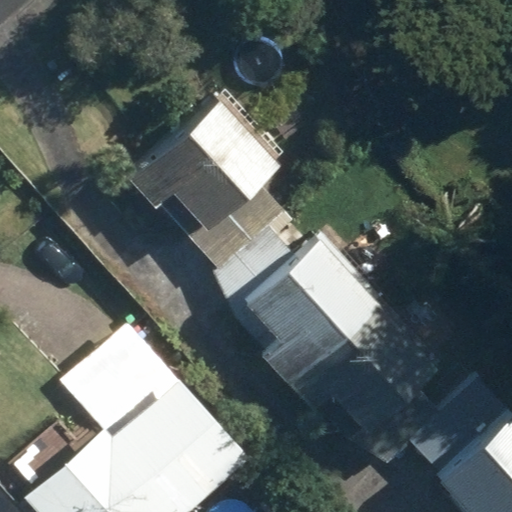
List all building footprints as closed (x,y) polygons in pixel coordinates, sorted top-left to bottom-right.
[(218,86),(147,151),(125,171),(148,196),(170,176),(204,212),(274,147),(218,86)] [(366,150),(331,181),(350,202),(329,220),(361,256),(373,245),(393,267),(436,229),(366,150)] [(437,351),(319,223),(238,297),(271,331),(254,346),(294,390),(311,374),(357,425),(437,351)] [(171,355),(21,493),(39,511),(181,511),(176,506),(249,440),(171,355)] [(511,511),(511,412),(502,401),(426,471),(463,511),(511,511)]
